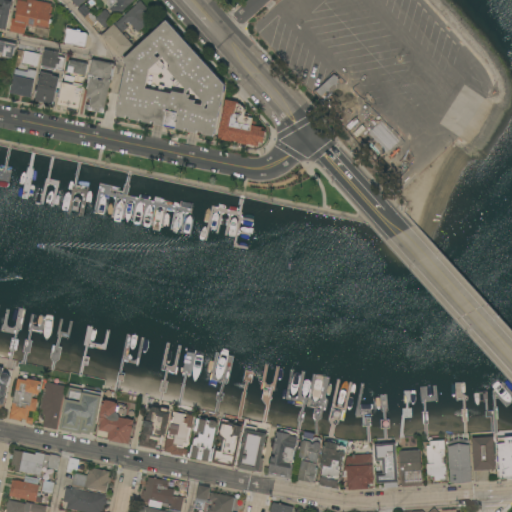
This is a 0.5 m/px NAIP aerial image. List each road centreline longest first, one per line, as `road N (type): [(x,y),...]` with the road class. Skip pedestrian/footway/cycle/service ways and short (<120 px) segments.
road 1 (residential): [(0,431),(352,505),(511,494)]
road 2 (tertiary): [(0,116),(250,169),(267,169),(316,142)]
road 3 (tertiary): [(511,360),(388,224)]
road 4 (tertiary): [(316,142),(222,34)]
